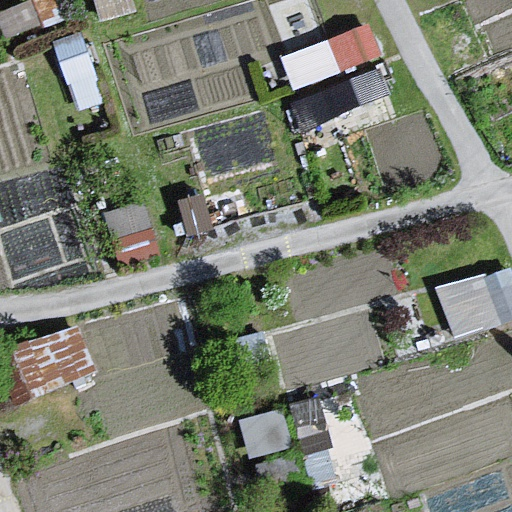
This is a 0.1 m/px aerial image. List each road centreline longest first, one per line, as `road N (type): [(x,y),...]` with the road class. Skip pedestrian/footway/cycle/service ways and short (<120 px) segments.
road 1 (track): [(511,205),(70,316),(0,319)]
road 2 (track): [(397,0),(511,250)]
